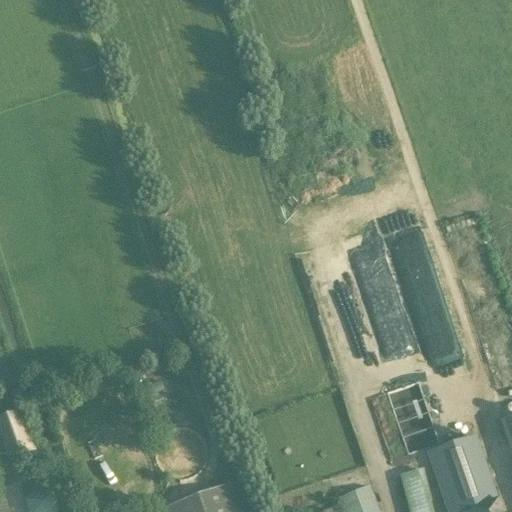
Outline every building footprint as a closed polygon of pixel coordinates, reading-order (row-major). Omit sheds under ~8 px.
[(511,421),(500,425),(511,460),(511,421)] [(499,511),(474,438),(428,454),(448,511),(499,511)] [(408,511),(432,511),(430,503),(432,503),(423,471),(399,477),(408,511)] [(35,486),(22,500),(26,511),(55,511),(60,507),(54,489),(35,486)] [(168,511),(237,511),(229,486),(167,508),(168,511)] [(378,511),(370,489),(338,501),(342,511),(378,511)]
